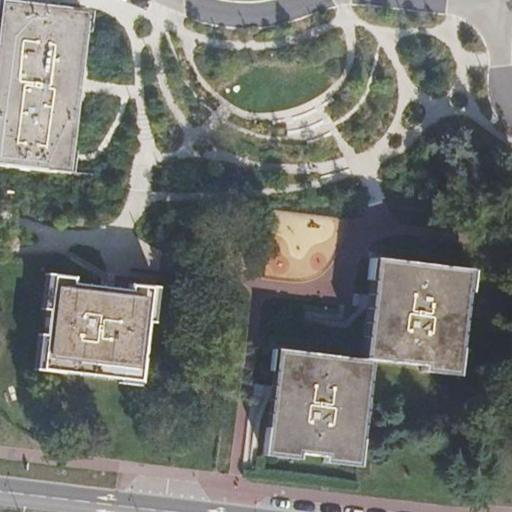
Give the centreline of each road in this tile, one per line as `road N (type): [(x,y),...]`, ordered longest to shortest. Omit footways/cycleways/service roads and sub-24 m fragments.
road 1 (secondary): [(161,511),(0,492)]
road 2 (residential): [(186,0),(240,12),(309,0)]
